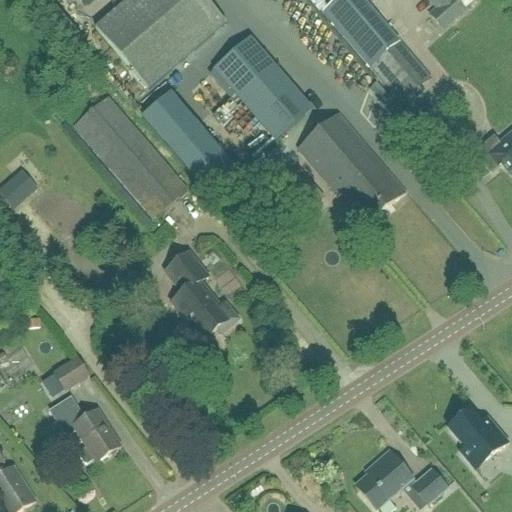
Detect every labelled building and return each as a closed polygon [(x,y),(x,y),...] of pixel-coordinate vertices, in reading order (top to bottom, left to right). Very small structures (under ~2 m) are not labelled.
[(149,94),(226,27),(203,0),(132,0),(96,31),(149,94)] [(363,0),(336,0),(321,13),(369,68),(373,65),(407,104),(432,82),(398,43),(400,42),(363,0)] [(455,0),(447,0),(438,8),(452,24),(465,12),(455,0)] [(275,144),(304,119),(244,48),(215,73),(275,144)] [(170,96),(143,120),(208,196),(235,172),(170,96)] [(154,222),(186,195),(107,102),(76,129),(154,222)] [(371,225),(405,197),(340,117),(298,152),(338,200),(340,197),(351,210),(356,207),(371,225)] [(511,136),(498,148),(508,160),(500,167),(511,180),(511,136)] [(270,190),(248,165),(229,182),(251,207),(270,190)] [(312,189),(299,174),(286,185),(300,200),(312,189)] [(15,178),(0,192),(0,198),(13,213),(36,192),(29,184),(24,189),(15,178)] [(165,274),(173,285),(183,297),(172,306),(203,344),(217,332),(221,336),(237,323),(225,307),(220,311),(200,285),(207,279),(188,255),(165,274)] [(65,395),(89,379),(77,361),(53,377),(65,395)] [(65,440),(75,433),(87,451),(79,456),(79,459),(84,466),(86,467),(94,462),(96,466),(120,451),(97,414),(84,422),(71,401),(49,414),(65,440)] [(470,414),(448,432),(459,445),(454,450),(472,472),(475,475),(492,461),(508,448),(486,422),(481,427),(470,414)] [(375,511),(412,481),(392,457),(375,471),(378,474),(358,491),(375,511)] [(12,471),(6,475),(1,467),(3,466),(0,461),(0,506),(3,511),(22,511),(34,505),(12,471)] [(427,509),(447,492),(431,473),(411,490),(427,509)]
